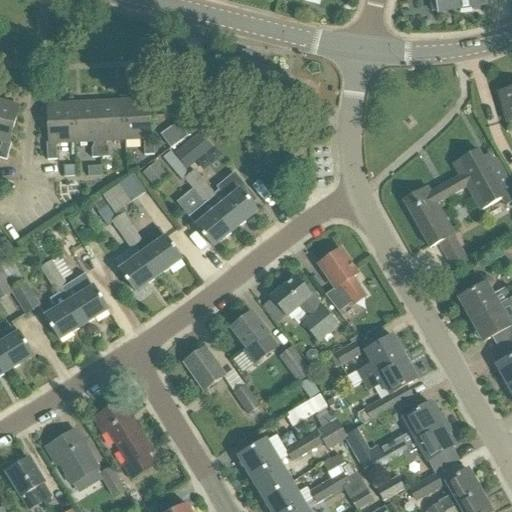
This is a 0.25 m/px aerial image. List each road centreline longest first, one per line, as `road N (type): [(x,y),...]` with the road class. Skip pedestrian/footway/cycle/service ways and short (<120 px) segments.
road 1 (residential): [(511,467),(358,193)]
road 2 (residential): [(133,351),(358,193)]
road 3 (tertiary): [(363,49),(149,0)]
road 4 (residential): [(227,511),(133,351)]
road 5 (residential): [(0,433),(133,351)]
road 6 (tertiary): [(363,49),(426,53),(511,36)]
road 7 (residential): [(358,193),(349,121),(363,49)]
